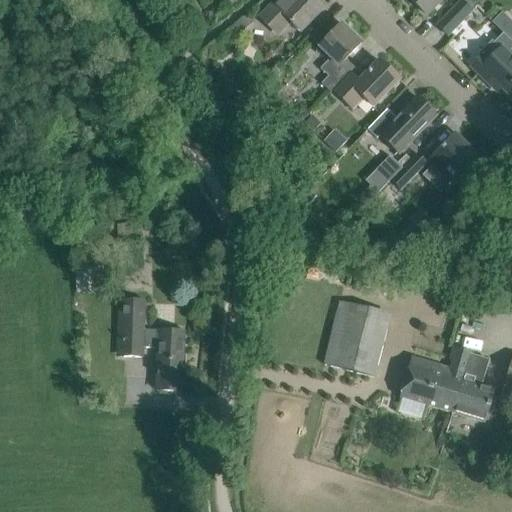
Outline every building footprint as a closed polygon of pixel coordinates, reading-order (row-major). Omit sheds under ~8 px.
[(275,0),(258,18),(278,37),(291,24),(300,33),(311,22),(325,7),(316,0),(275,0)] [(410,0),(427,15),(441,1),(441,0),(410,0)] [(462,0),(461,1),(437,26),(448,36),(471,11),(476,7),(468,0),(462,0)] [(492,22),(503,33),(511,42),(511,22),(502,12),(500,15),(496,12),(489,19),(492,22)] [(342,24),(319,48),(330,59),(320,69),(328,77),(324,81),(333,91),(350,73),(355,68),(346,60),(361,44),(342,24)] [(511,42),(503,33),(494,43),(500,49),(488,61),(482,55),(471,66),(490,86),(494,81),(511,98),(511,42)] [(350,73),(333,91),(352,110),(363,99),(373,108),(399,81),(379,61),(359,82),(350,73)] [(373,124),(367,130),(376,139),(380,136),(399,155),(436,117),(416,97),(395,118),(387,110),(373,124)] [(460,191),(462,192),(487,166),(475,154),(473,156),(454,137),(456,135),(455,134),(429,161),(449,180),(441,189),(452,200),(460,191)] [(402,169),(390,181),(401,191),(427,164),(416,154),(402,169)] [(390,181),(402,169),(389,156),(365,182),(378,194),(390,181)] [(142,330),(143,301),(119,300),(118,324),(124,325),(123,357),(141,358),(141,348),(158,349),(157,391),(180,393),(183,332),(142,330)] [(388,316),(340,303),(324,366),(373,378),(388,316)] [(454,348),(449,361),(452,362),(450,370),(464,375),(452,414),(485,424),(495,390),(477,384),(478,381),(482,382),(489,361),(471,356),(472,353),(456,348),(454,348)] [(450,370),(411,358),(399,398),(452,414),(464,375),(450,370)]
